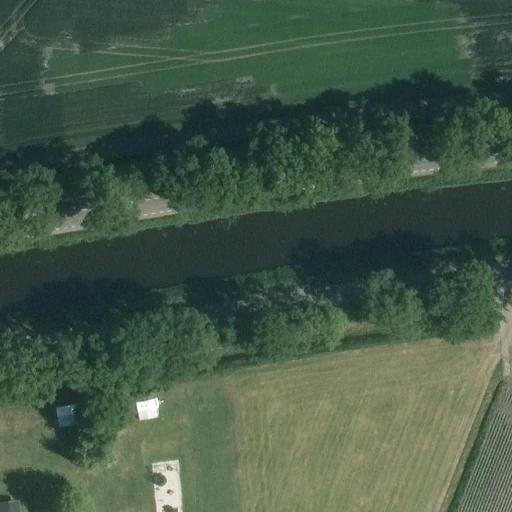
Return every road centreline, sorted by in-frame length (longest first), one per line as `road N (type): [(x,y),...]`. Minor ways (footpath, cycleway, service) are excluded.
road 1 (tertiary): [(511,154),(0,231)]
road 2 (unclassified): [(511,271),(0,347)]
